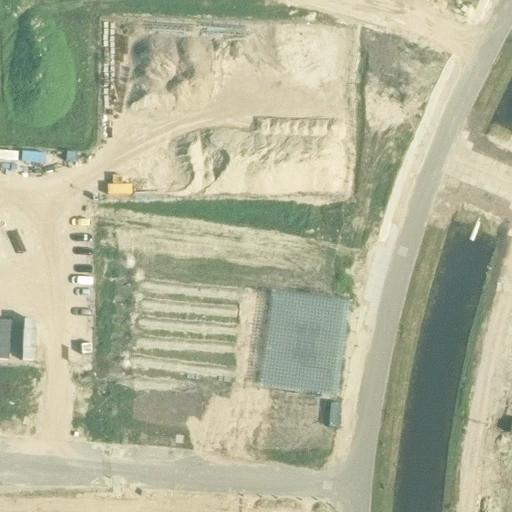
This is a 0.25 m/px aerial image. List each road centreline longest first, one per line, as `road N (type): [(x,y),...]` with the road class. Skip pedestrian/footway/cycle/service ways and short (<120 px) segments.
road 1 (residential): [(388,278),(0,221)]
road 2 (residential): [(0,465),(236,477),(350,507)]
road 3 (residential): [(388,278),(356,417),(350,507)]
road 4 (residential): [(476,490),(511,302)]
road 5 (residential): [(430,154),(388,278)]
road 6 (residential): [(484,36),(430,154)]
